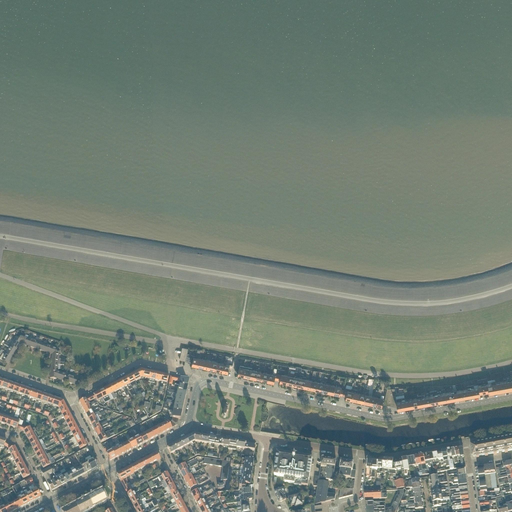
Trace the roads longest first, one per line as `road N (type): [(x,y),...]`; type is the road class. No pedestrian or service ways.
road 1 (tertiary): [(200,382),(385,418),(511,396)]
road 2 (residential): [(193,375),(138,363),(69,397)]
